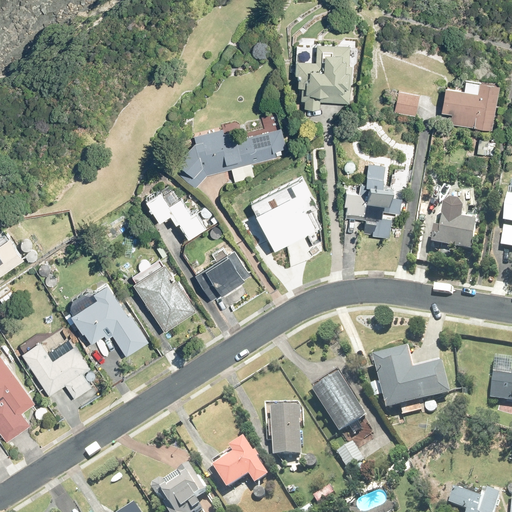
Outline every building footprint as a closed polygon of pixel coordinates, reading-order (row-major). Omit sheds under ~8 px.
[(301,98),(305,98),(305,106),(320,107),(321,100),(351,102),(354,64),(350,64),(352,44),(319,42),(318,59),(297,58),(296,72),(299,72),(298,84),(302,85),(301,98)] [(439,111),(450,113),(449,122),(490,129),(497,85),(464,79),(462,90),(444,87),(439,111)] [(420,94),(400,90),(395,110),(416,115),(420,94)] [(178,160),(184,164),(179,172),(196,187),(207,174),(276,156),(274,149),(286,146),(281,126),(236,138),(236,136),(225,138),(222,127),(194,135),(195,140),(178,160)] [(312,132),(307,135),(310,141),(316,137),(312,132)] [(380,168),(380,165),(375,164),(374,167),(369,166),(367,186),(360,185),(359,193),(347,192),(345,205),(347,206),(346,217),(366,220),(364,234),(389,237),(391,219),(381,218),(382,211),(400,213),(402,201),(392,199),(393,187),(382,186),(384,168),(380,168)] [(160,188),(146,197),(160,218),(171,211),(176,221),(179,219),(189,235),(207,224),(197,207),(191,211),(181,194),(169,202),(160,188)] [(511,192),(509,192),(504,224),(511,225),(511,230),(503,229),(500,247),(511,248),(511,192)] [(431,247),(471,253),(476,224),(462,221),(463,211),(459,205),(450,203),(443,208),(441,220),(442,221),(440,231),(434,230),(431,247)] [(303,209),(276,225),(290,249),(317,233),(303,209)] [(0,272),(25,257),(10,236),(0,242),(0,272)] [(245,278),(252,274),(235,249),(230,252),(225,246),(216,252),(220,259),(196,274),(212,299),(222,293),(222,294),(245,280),(245,278)] [(137,280),(134,282),(165,329),(197,309),(162,256),(133,275),(137,280)] [(197,260),(190,264),(194,270),(201,266),(197,260)] [(71,305),(75,311),(71,313),(83,331),(84,330),(91,341),(104,333),(107,337),(113,333),(126,354),(149,338),(132,311),(128,314),(108,282),(96,289),(88,288),(73,298),(71,305)] [(83,372),(91,367),(77,344),(53,360),(41,341),(23,353),(49,394),(66,383),(75,397),(92,386),(83,372)] [(411,351),(376,360),(390,412),(453,395),(445,365),(416,372),(411,351)] [(0,430),(7,440),(31,424),(22,412),(36,401),(0,352),(0,430)] [(493,371),(490,401),(511,403),(511,377),(501,376),(501,372),(493,371)] [(368,416),(342,377),(316,394),(342,433),(368,416)] [(304,457),(303,423),(304,423),(304,410),(275,411),(275,424),(272,424),(272,440),(275,440),(276,458),(304,457)] [(234,451),(215,463),(218,468),(216,470),(230,490),(252,476),(258,485),(271,477),(260,460),(262,459),(259,454),(256,455),(247,441),(233,450),(234,451)] [(339,454),(350,471),(366,461),(355,444),(339,454)] [(157,489),(156,492),(160,499),(164,500),(167,506),(167,508),(169,511),(201,511),(204,510),(198,502),(204,498),(203,497),(212,492),(202,478),(200,480),(193,468),(181,476),(168,485),(164,484),(157,489)] [(339,495),(333,486),(314,500),(320,508),(339,495)] [(453,491),(449,505),(466,511),(494,511),(501,496),(484,490),(481,501),(453,491)]
